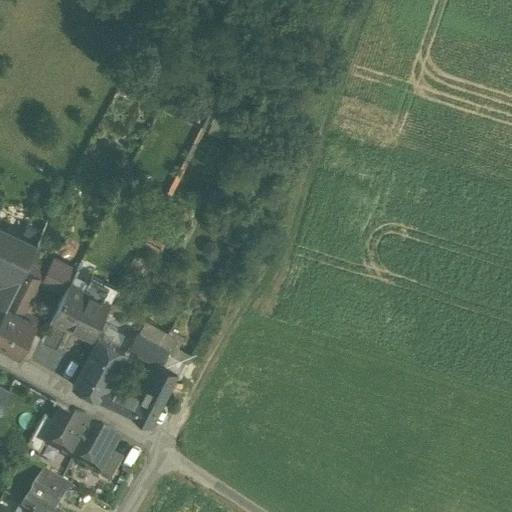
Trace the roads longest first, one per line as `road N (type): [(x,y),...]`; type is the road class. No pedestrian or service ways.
road 1 (track): [(360,0),(269,268),(162,450),(254,511)]
road 2 (residential): [(0,363),(162,450)]
